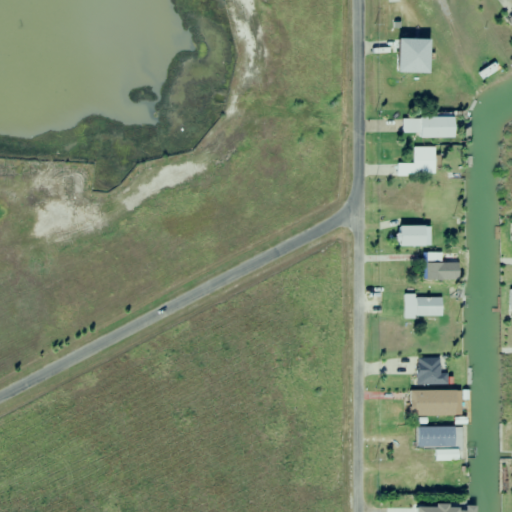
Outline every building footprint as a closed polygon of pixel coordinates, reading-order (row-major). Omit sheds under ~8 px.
[(416,71),(416,43),(395,43),(396,71),(416,71)] [(411,137),(448,137),(448,114),(429,114),(429,117),(411,117),(411,137)] [(404,120),(398,121),(402,132),(407,130),(404,120)] [(409,164),(402,164),(402,175),(432,175),(432,148),(409,148),(409,164)] [(426,226),(393,226),(393,246),(426,246),(426,226)] [(420,280),(451,280),(451,262),(440,262),(440,254),(420,254),(420,280)] [(438,318),(438,296),(401,296),(401,318),(438,318)] [(444,371),(437,371),(437,359),(412,359),(412,385),(444,385),(444,371)] [(437,393),(409,393),(409,423),(437,423),(437,393)] [(413,427),(413,447),(451,447),(451,427),(413,427)] [(404,464),(404,492),(440,492),(440,464),(404,464)]
